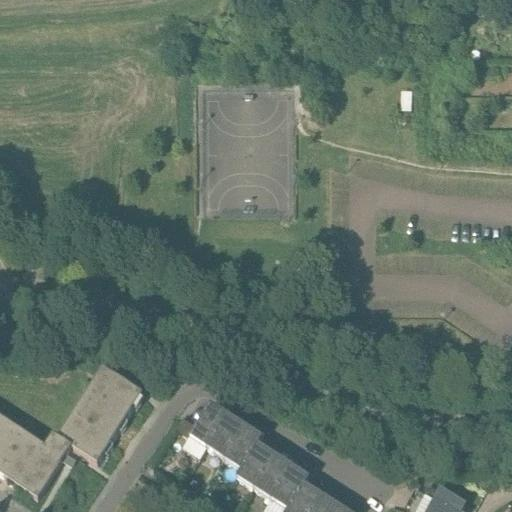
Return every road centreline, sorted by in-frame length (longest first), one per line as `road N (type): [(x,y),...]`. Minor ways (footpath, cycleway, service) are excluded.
road 1 (tertiary): [(511,431),(371,419),(209,333),(104,299),(0,300)]
road 2 (residential): [(104,511),(177,397),(203,387),(381,504)]
